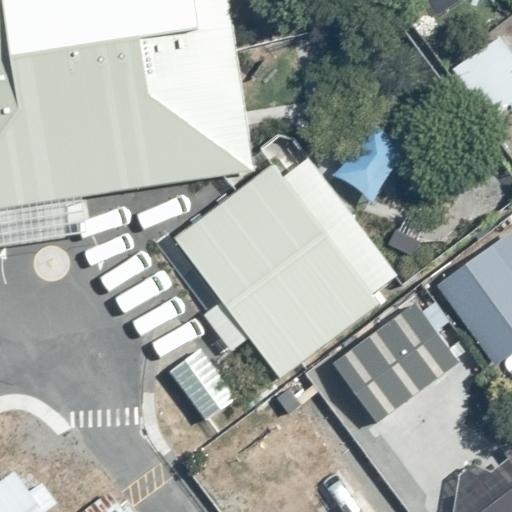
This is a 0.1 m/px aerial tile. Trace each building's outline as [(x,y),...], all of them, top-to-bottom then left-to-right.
[(0,0),(0,184),(189,163),(170,0),(0,0)] [(511,100),(511,56),(497,36),(451,69),(487,118),(511,100)] [(222,194),(156,226),(199,316),(266,284),(222,194)] [(511,350),(511,227),(434,283),(492,364),(511,350)] [(458,363),(415,301),(328,362),(371,423),(458,363)] [(235,398),(197,343),(161,368),(199,423),(235,398)] [(379,511),(338,461),(302,490),(320,511),(379,511)] [(511,511),(511,485),(477,511),(511,511)]
